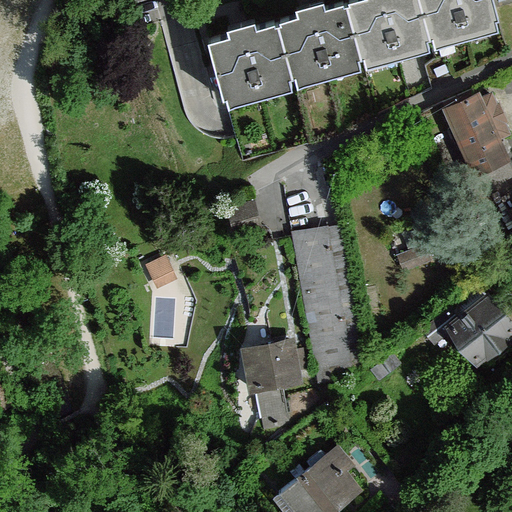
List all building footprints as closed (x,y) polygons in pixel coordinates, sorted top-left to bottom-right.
[(421,0),(350,0),(348,1),(363,55),(366,55),(368,65),(399,56),(431,48),(428,38),(431,37),(421,0)] [(495,0),(421,0),(431,37),(434,36),(437,46),(465,38),(500,29),(498,19),(500,18),(495,0)] [(278,20),(294,74),(297,74),(299,83),(330,75),(362,66),(360,57),(363,55),(348,1),(278,20)] [(278,20),(210,37),(225,94),(228,93),(231,102),(261,94),(293,85),(291,75),(294,74),(278,20)] [(451,71),(448,63),(436,68),(439,76),(451,71)] [(476,87),(445,100),(476,170),(508,156),(499,136),(509,131),(493,94),(481,99),(476,87)] [(256,201),(231,208),(237,233),(262,226),(256,201)] [(348,226),(295,233),(320,380),(333,378),(354,375),(352,364),(344,312),(363,309),(348,226)] [(433,256),(427,244),(402,255),(407,268),(433,256)] [(174,268),(167,256),(150,265),(158,282),(167,277),(164,273),(174,268)] [(436,337),(453,325),(489,296),(481,284),(427,326),(436,337)] [(511,323),(489,296),(453,325),(478,356),(511,329),(511,323)] [(344,312),(352,364),(372,360),(363,309),(344,312)] [(293,340),(251,348),(254,367),(249,368),(253,387),(257,386),(284,381),(300,379),(293,340)] [(399,361),(391,352),(375,366),(383,375),(399,361)] [(284,381),(257,386),(266,429),(292,424),(284,381)] [(12,404),(0,383),(0,408),(0,410),(12,404)] [(330,511),(361,488),(331,450),(280,490),(297,511),(330,511)]
